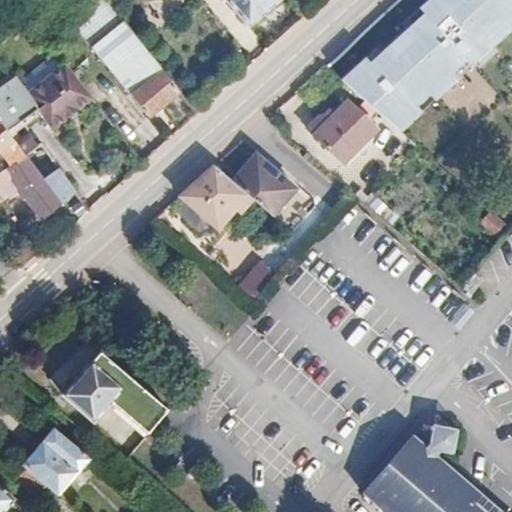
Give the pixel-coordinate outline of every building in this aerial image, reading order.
[(94,0),(69,21),(86,41),(113,20),(96,0),(94,0)] [(225,0),(246,24),(273,0),(225,0)] [(511,1),(511,0),(451,0),(449,2),(477,33),(511,1)] [(384,88),(417,115),(453,71),(419,44),(384,88)] [(112,73),(145,115),(175,91),(142,49),(112,73)] [(47,128),(86,100),(61,64),(22,92),(8,71),(0,76),(0,123),(4,129),(33,109),(47,128)] [(341,161),(373,125),(342,99),(325,118),(320,114),(319,114),(316,114),(302,130),(341,161)] [(0,162),(4,167),(22,154),(14,143),(4,129),(0,123),(0,162)] [(113,133),(126,150),(139,140),(126,124),(113,133)] [(14,143),(22,154),(34,146),(26,135),(14,143)] [(54,168),(39,178),(22,154),(4,167),(0,169),(0,198),(14,189),(36,219),(72,193),(54,168)] [(254,202),(269,215),(292,189),(266,165),(262,169),(250,157),(230,180),(250,198),(254,202)] [(213,165),(165,209),(204,243),(240,202),(244,205),(250,198),(230,180),(213,165)] [(196,251),(204,243),(165,209),(155,218),(196,251)] [(250,298),(271,272),(256,260),(235,286),(250,298)] [(476,264),(464,279),(473,285),(484,271),(476,264)] [(459,331),(472,311),(462,305),(449,325),(459,331)] [(167,410),(98,352),(59,396),(92,424),(110,404),(145,435),(167,410)] [(424,443),(421,446),(432,456),(436,449),(449,452),(453,430),(428,425),(424,443)] [(54,429),(43,443),(35,451),(24,464),(46,484),(57,493),(88,458),(54,429)] [(498,511),(432,456),(421,446),(407,434),(363,486),(393,511),(498,511)] [(29,446),(35,451),(43,443),(36,438),(29,446)] [(35,496),(46,484),(24,464),(12,476),(25,487),(35,496)] [(0,511),(2,511),(14,499),(0,486),(0,511)] [(381,511),(393,511),(363,486),(358,492),(381,511)]
